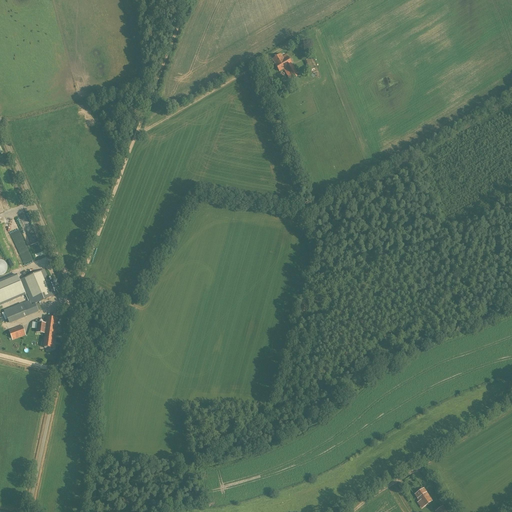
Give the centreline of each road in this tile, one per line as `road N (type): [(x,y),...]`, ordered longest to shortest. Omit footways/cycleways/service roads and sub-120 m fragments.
road 1 (unclassified): [(28,511),(73,298),(0,133)]
road 2 (track): [(73,298),(187,0)]
